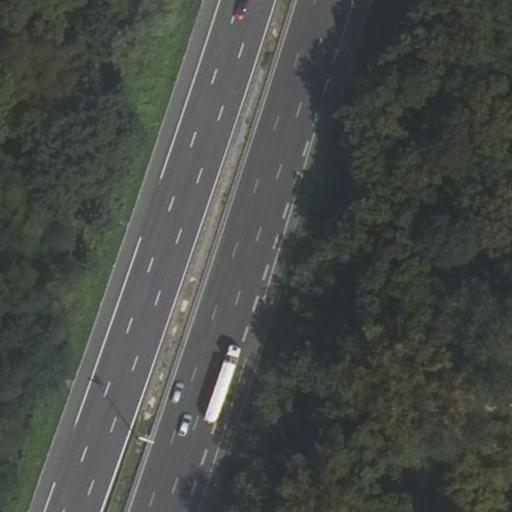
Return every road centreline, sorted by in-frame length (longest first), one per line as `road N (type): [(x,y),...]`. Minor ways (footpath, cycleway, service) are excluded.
road 1 (motorway): [(252,0),(206,160),(76,511)]
road 2 (motorway): [(158,511),(279,161),(325,0)]
